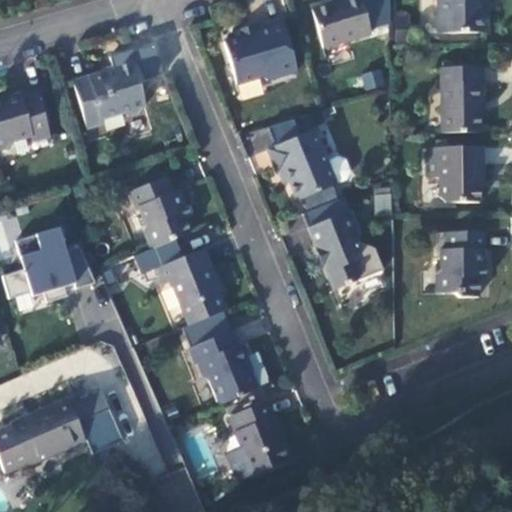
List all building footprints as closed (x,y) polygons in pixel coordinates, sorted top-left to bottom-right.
[(368,38),(357,0),(337,0),(339,6),(308,14),(318,52),(368,38)] [(433,0),(434,37),(484,36),(484,16),(476,17),(475,0),(433,0)] [(483,0),(475,0),(476,17),(484,16),(483,0)] [(292,69),(276,20),(254,27),(257,34),(237,41),(225,45),(237,83),(260,75),(261,80),(292,69)] [(235,33),(237,41),(257,34),(254,27),(235,33)] [(113,66),(74,79),(91,126),(114,118),(118,112),(126,108),(132,114),(139,112),(140,105),(150,101),(142,78),(136,73),(129,54),(111,60),(113,66)] [(365,91),(385,84),(380,68),(360,75),(365,91)] [(439,69),(438,135),(477,135),(477,107),(482,107),(483,70),(439,69)] [(0,154),(11,151),(14,143),(32,139),(37,145),(56,140),(40,91),(19,97),(17,92),(0,97),(0,154)] [(302,138),(295,120),(269,129),(277,148),(302,138)] [(332,157),(322,161),(311,134),(302,138),(277,148),(270,151),(278,172),(283,170),(294,200),(342,180),(345,172),(340,160),(332,157)] [(478,152),(427,152),(427,180),(436,180),(436,195),(444,202),(473,202),(473,183),(478,183),(478,152)] [(137,235),(145,253),(184,236),(179,222),(184,219),(173,194),(168,196),(160,178),(123,196),(132,217),(136,215),(141,228),(137,235)] [(374,188),(374,213),(390,213),(390,188),(374,188)] [(337,199),(296,217),(302,231),(343,213),(337,199)] [(354,236),(343,213),(302,231),(310,249),(314,247),(322,264),(319,270),(329,292),(379,271),(369,250),(351,243),(354,236)] [(95,285),(81,250),(67,254),(60,231),(15,243),(24,271),(2,277),(8,300),(30,294),(31,298),(44,295),(46,304),(67,298),(64,289),(74,286),(76,291),(95,285)] [(482,236),(445,237),(445,252),(437,252),(438,273),(431,281),(432,290),(436,293),(447,292),(456,298),(477,298),(476,281),(484,281),(482,236)] [(314,247),(310,249),(319,270),(322,264),(314,247)] [(173,287),(189,325),(222,311),(212,287),(216,285),(202,251),(159,271),(167,290),(173,287)] [(189,325),(180,329),(189,349),(231,331),(222,311),(189,325)] [(215,376),(226,400),(256,388),(247,367),(254,364),(245,343),(238,346),(231,331),(189,349),(193,358),(200,356),(206,369),(215,376)] [(100,390),(68,404),(66,399),(9,423),(10,425),(0,429),(0,466),(2,472),(25,462),(26,464),(56,452),(83,440),(89,454),(121,440),(100,390)] [(240,451),(225,457),(236,485),(286,464),(275,436),(282,434),(270,404),(228,421),(240,451)] [(61,465),(89,454),(83,440),(56,452),(61,465)]
